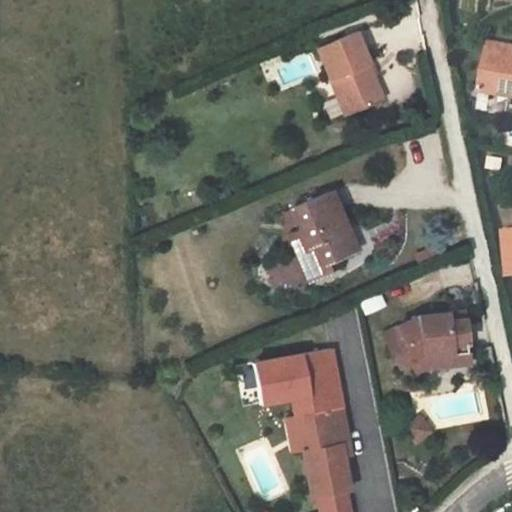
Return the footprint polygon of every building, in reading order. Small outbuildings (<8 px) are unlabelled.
[(333,79),(336,77),(351,114),(385,99),(371,63),(372,58),(361,33),(321,51),(333,79)] [(511,96),(511,52),(486,49),(480,92),(511,96)] [(310,249),(300,253),(312,281),(334,271),(330,260),(358,248),(337,194),(296,212),(304,233),(310,249)] [(511,230),(501,231),(506,277),(511,276),(511,230)] [(408,319),(377,335),(393,369),(420,355),(421,365),(448,361),(446,346),(465,343),(460,312),(408,319)] [(336,388),(305,393),(308,411),(339,406),(336,388)] [(305,412),(311,447),(303,449),(310,495),(316,494),(344,489),(348,489),(341,443),(347,434),(342,406),(339,406),(308,411),(305,412)] [(311,447),(305,412),(297,413),(303,449),(311,447)] [(348,511),(344,489),(316,494),(319,511),(348,511)]
